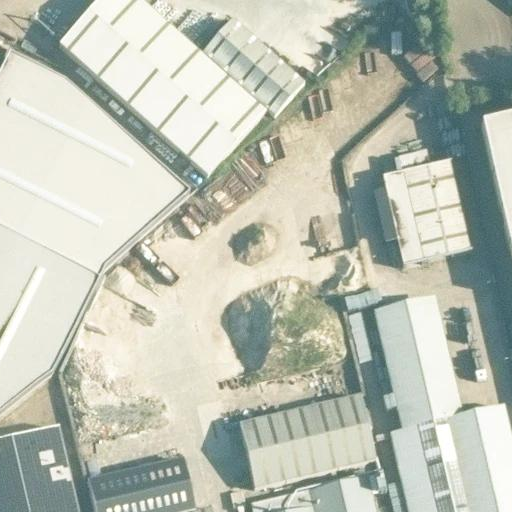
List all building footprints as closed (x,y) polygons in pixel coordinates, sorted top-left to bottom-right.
[(265,116),(272,123),(303,89),(230,24),(198,59),(132,0),(101,0),(57,49),(205,182),(265,116)] [(8,60),(0,75),(0,234),(98,284),(190,202),(61,86),(8,60)] [(511,121),(480,129),(511,267),(511,121)] [(425,153),(397,160),(401,175),(429,169),(425,153)] [(449,165),(382,181),(402,270),(422,266),(425,279),(471,269),(469,256),(470,256),(449,165)] [(0,234),(0,418),(49,380),(98,284),(0,234)] [(511,511),(511,454),(501,408),(460,418),(432,301),(373,315),(401,434),(390,437),(406,511),(511,511)] [(358,399),(238,428),(253,493),(374,465),(358,399)] [(0,444),(0,511),(75,511),(57,431),(0,444)] [(86,484),(92,511),(210,511),(208,511),(194,511),(182,461),(86,484)] [(249,508),(250,511),(372,511),(366,481),(249,508)]
